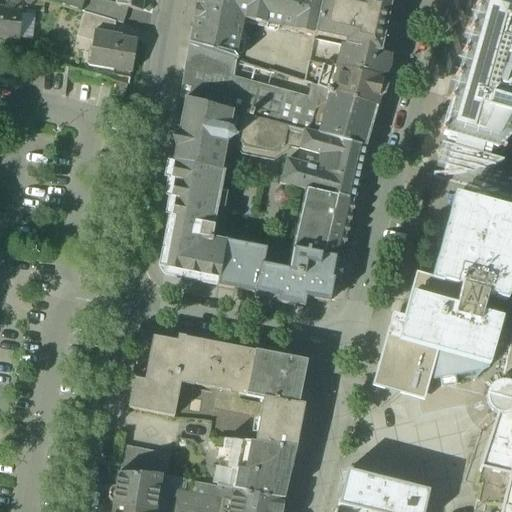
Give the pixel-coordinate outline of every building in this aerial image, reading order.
[(7,0),(7,7),(22,9),(22,10),(30,11),(31,0),(7,0)] [(44,2),(39,0),(31,0),(30,11),(43,14),(44,2)] [(48,0),(48,3),(79,12),(83,0),(48,0)] [(120,6),(98,0),(83,0),(79,12),(83,13),(115,23),(123,25),(127,9),(120,7),(120,6)] [(121,0),(120,6),(120,7),(127,9),(141,13),(143,0),(121,0)] [(200,0),(201,0),(200,0),(197,0),(188,46),(234,62),(234,61),(239,37),(236,36),(239,21),(314,36),(321,0),(200,0)] [(391,0),(321,0),(314,35),(346,42),(345,47),(380,54),(391,0)] [(511,0),(480,0),(452,102),(443,135),(444,135),(444,136),(447,137),(455,139),(491,149),(496,151),(496,150),(497,151),(511,134),(511,0)] [(5,11),(0,10),(0,39),(19,41),(22,10),(22,9),(7,7),(5,7),(5,11)] [(115,23),(83,13),(76,38),(92,43),(94,33),(113,36),(115,23)] [(113,36),(94,33),(92,43),(88,67),(130,75),(136,42),(120,39),(120,37),(113,36)] [(234,62),(188,46),(184,67),(231,79),(234,62)] [(345,47),(343,46),(337,69),(384,79),(390,56),(380,54),(345,47)] [(337,69),(322,65),(317,87),(331,92),(337,69)] [(231,79),(184,67),(180,99),(305,132),(365,148),(376,107),(357,102),(357,100),(331,92),(317,87),(312,85),(308,100),(231,79)] [(387,87),(383,81),(384,79),(337,69),(331,92),(357,100),(357,102),(376,107),(378,101),(385,96),(387,87)] [(127,86),(116,83),(113,97),(123,99),(127,86)] [(229,130),(233,113),(185,100),(172,164),(221,173),(227,144),(234,139),(233,135),(229,130)] [(233,135),(234,139),(236,140),(243,150),(242,156),(272,162),(274,155),(285,147),(300,151),(305,132),(233,113),(229,130),(233,135)] [(365,148),(305,132),(300,151),(297,163),(287,161),(280,186),(305,190),(352,202),(365,148)] [(491,149),(455,139),(447,137),(444,149),(443,156),(443,165),(444,176),(443,177),(443,178),(444,178),(445,177),(456,176),(465,175),(475,173),(483,170),(483,171),(494,167),(502,163),(488,159),(491,149)] [(173,221),(214,227),(224,173),(221,173),(172,164),(169,182),(172,183),(169,201),(174,202),(170,220),(173,221)] [(352,202),(305,190),(292,250),(293,251),(334,259),(340,260),(347,223),(352,202)] [(433,280),(419,275),(407,319),(392,315),(372,387),(423,401),(427,385),(440,383),(441,389),(456,386),(455,380),(475,377),(472,382),(473,383),(476,379),(480,375),(484,372),(488,369),(487,368),(486,368),(487,365),(499,321),(481,315),(487,295),(505,300),(511,274),(511,212),(455,197),(433,280)] [(214,227),(173,221),(164,272),(219,282),(226,243),(212,240),(214,227)] [(265,251),(226,243),(219,282),(218,287),(256,294),(255,300),(303,308),(305,299),(329,304),(332,280),(330,280),(334,259),(293,251),(289,272),(262,267),(265,251)] [(511,511),(511,336),(511,338),(511,352),(506,376),(504,376),(504,378),(506,379),(505,384),(498,384),(491,387),(487,393),(485,400),(487,406),(490,412),(496,416),(478,470),(479,475),(481,470),(509,477),(500,511),(511,511)] [(254,352),(184,339),(183,344),(153,339),(147,371),(143,371),(141,382),(134,380),(129,410),(174,419),(181,383),(245,396),(254,352)] [(306,362),(254,352),(245,396),(262,399),(298,406),(306,362)] [(298,406),(262,399),(254,445),(296,449),(298,438),(296,438),(302,407),(298,406)] [(254,445),(241,444),(232,491),(283,500),(296,449),(254,445)] [(118,467),(129,470),(134,449),(122,446),(118,467)] [(129,470),(140,472),(145,451),(134,449),(129,470)] [(140,472),(151,475),(156,453),(145,451),(140,472)] [(423,511),(428,493),(346,473),(335,511),(423,511)] [(151,475),(117,474),(112,506),(114,506),(148,511),(155,511),(159,491),(161,477),(153,475),(151,475)] [(169,478),(161,477),(159,491),(167,492),(169,478)] [(232,491),(191,483),(189,496),(229,503),(232,491)] [(167,492),(159,491),(155,511),(227,511),(229,503),(189,496),(167,492)] [(283,500),(232,491),(229,503),(227,511),(281,511),(284,500),(283,500)]
